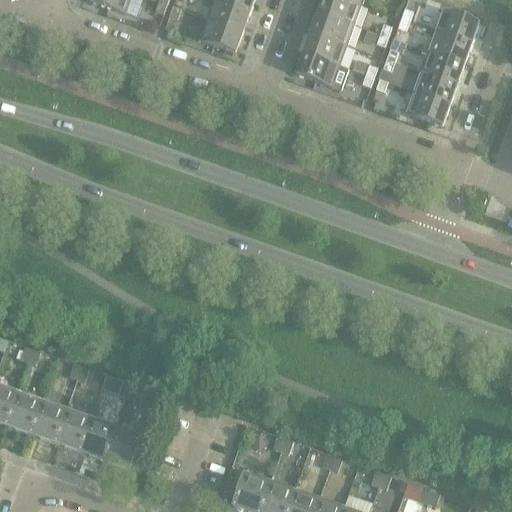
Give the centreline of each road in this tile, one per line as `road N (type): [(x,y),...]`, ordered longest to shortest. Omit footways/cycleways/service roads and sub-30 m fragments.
road 1 (secondary): [(0,154),(511,343)]
road 2 (secondary): [(425,253),(0,108)]
road 3 (residential): [(252,93),(46,20)]
road 4 (residential): [(457,166),(252,93)]
road 5 (residential): [(509,27),(457,166)]
